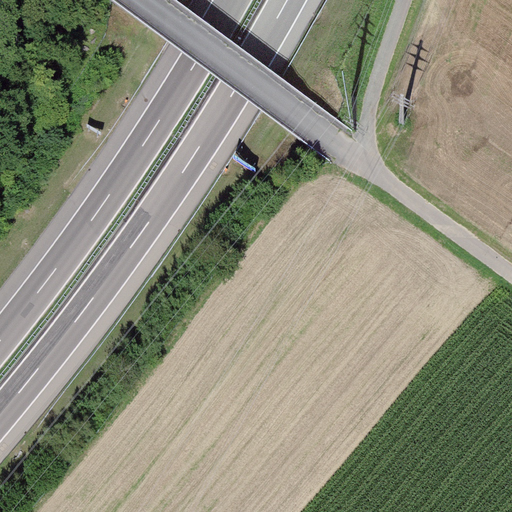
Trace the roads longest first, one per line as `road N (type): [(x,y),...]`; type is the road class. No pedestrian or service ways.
road 1 (motorway): [(0,417),(136,241),(289,0)]
road 2 (track): [(141,0),(511,274)]
road 3 (motorway): [(234,0),(103,204),(0,342)]
road 4 (track): [(362,163),(378,76),(408,0)]
